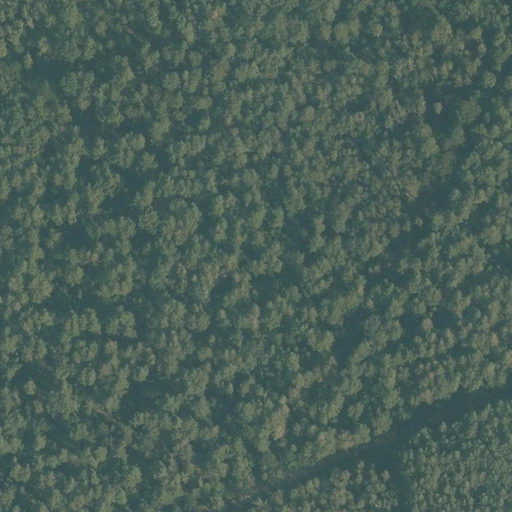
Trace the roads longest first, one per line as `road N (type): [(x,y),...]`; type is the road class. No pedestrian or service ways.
road 1 (track): [(511,61),(279,468),(281,501)]
road 2 (unknown): [(511,398),(233,511)]
road 3 (track): [(511,409),(254,511)]
road 4 (track): [(252,511),(89,419)]
road 5 (track): [(394,266),(238,181)]
